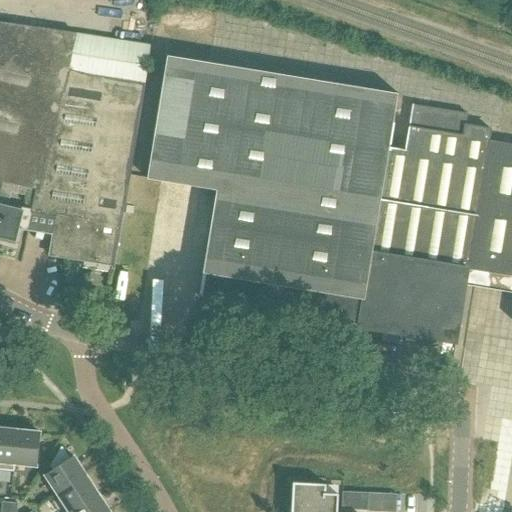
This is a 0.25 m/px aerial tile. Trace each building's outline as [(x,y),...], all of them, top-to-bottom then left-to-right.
[(38,189),(38,188),(68,71),(76,35),(0,23),(0,179),(8,182),(38,189)] [(153,79),(156,43),(82,36),(79,72),(153,79)] [(168,56),(148,179),(217,190),(205,265),(200,297),(208,298),(359,323),(359,327),(456,343),(469,269),(511,276),(511,144),(489,140),(490,129),(466,125),(468,114),(413,104),(409,127),(405,150),(389,148),(398,94),(168,56)] [(33,207),(32,211),(57,215),(50,255),(114,265),(116,258),(123,216),(123,212),(124,209),(126,197),(128,179),(135,135),(143,85),(89,74),(68,71),(38,188),(38,189),(33,207)] [(0,195),(2,189),(6,189),(8,182),(0,179),(0,195)] [(0,238),(15,243),(15,241),(18,229),(27,230),(32,211),(33,209),(24,207),(22,207),(22,209),(22,210),(7,206),(0,204),(0,238)] [(0,470),(14,471),(15,464),(18,432),(18,431),(0,428),(0,470)] [(18,432),(15,464),(36,466),(40,433),(18,431),(18,432)] [(73,457),(70,460),(62,447),(50,466),(53,470),(45,475),(58,494),(84,476),(85,476),(73,457)] [(97,494),(85,476),(84,476),(58,494),(69,511),(96,495),(97,494)] [(327,485),(294,483),(292,511),(338,511),(339,495),(326,494),(327,485)] [(368,493),(342,492),(341,510),(368,511),(368,493)] [(109,511),(97,494),(96,495),(69,511),(109,511)] [(8,511),(10,503),(2,502),(0,511),(8,511)] [(16,511),(18,503),(10,503),(8,511),(16,511)]
